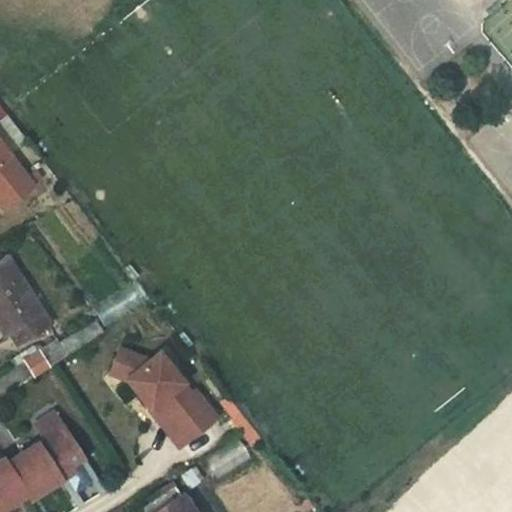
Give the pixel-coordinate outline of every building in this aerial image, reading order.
[(354,50),(367,41),(355,27),(343,36),(354,50)] [(0,146),(0,186),(2,185),(12,197),(29,183),(0,146)] [(0,206),(12,197),(2,185),(0,186),(0,206)] [(496,226),(506,219),(498,208),(487,215),(496,226)] [(18,343),(49,323),(4,257),(0,259),(0,327),(1,329),(6,326),(18,343)] [(130,345),(117,367),(131,375),(159,422),(163,419),(179,446),(214,425),(198,398),(194,400),(166,353),(156,359),(130,345)] [(57,430),(68,437),(71,435),(59,416),(33,432),(44,449),(47,448),(45,437),(57,430)] [(90,465),(71,435),(68,437),(57,430),(45,437),(47,448),(44,449),(0,478),(0,511),(13,511),(29,502),(33,508),(78,479),(75,475),(90,465)] [(191,511),(182,500),(165,511),(191,511)]
